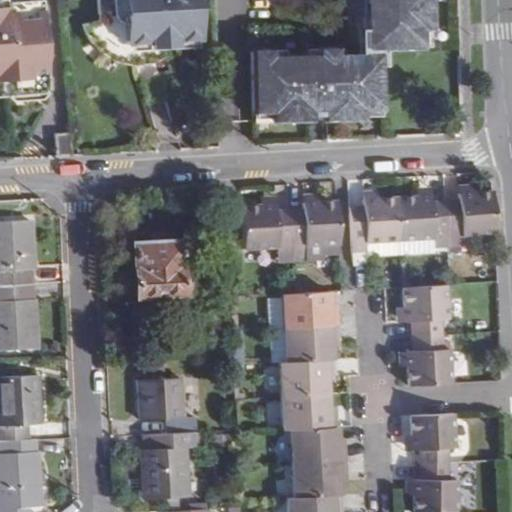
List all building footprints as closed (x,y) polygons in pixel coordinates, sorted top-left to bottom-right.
[(40,0),(0,0),(0,8),(4,8),(4,4),(40,1),(40,0)] [(96,0),(98,22),(81,25),(85,36),(89,42),(92,46),(96,50),(99,53),(104,57),(108,60),(112,62),(118,64),(124,66),(130,67),(135,67),(140,67),(146,66),(151,65),(156,63),(159,62),(163,60),(166,58),(166,49),(171,48),(177,41),(201,40),(198,0),(96,0)] [(422,36),(431,36),(429,0),(363,0),(365,37),(357,37),(358,62),(339,63),(338,56),(322,57),(322,64),(272,65),(272,58),(252,59),(253,121),(273,121),(273,129),(363,127),(362,118),(381,118),(380,56),(422,55),(422,36)] [(4,8),(0,8),(0,83),(8,82),(9,95),(31,94),(31,99),(48,98),(40,1),(4,4),(4,8)] [(8,82),(0,83),(0,101),(8,101),(8,104),(14,108),(44,105),(48,100),(48,98),(31,99),(31,94),(9,95),(8,82)] [(55,137),(56,159),(72,158),(70,135),(55,137)] [(497,237),(496,194),(460,196),(460,201),(446,202),(448,249),(462,248),(462,239),(497,237)] [(448,249),(446,202),(432,203),(432,197),(396,200),(399,243),(433,241),(434,249),(448,249)] [(363,202),(364,207),(349,208),(351,255),(366,254),(365,244),(399,243),(396,200),(363,202)] [(336,203),(303,205),(304,211),(289,212),(290,242),(306,241),(306,248),(338,246),(336,203)] [(244,251),(278,250),(278,242),(290,242),(289,212),(276,213),(276,206),(242,209),(244,251)] [(33,270),(30,222),(0,223),(0,287),(34,286),(33,270)] [(137,298),(184,294),(181,243),(133,245),(137,298)] [(0,351),(37,349),(34,286),(0,287),(0,351)] [(449,321),(446,287),(405,289),(407,323),(412,323),(413,339),(444,337),(443,322),(449,321)] [(293,296),(281,297),(284,332),(338,329),(337,314),(331,315),(330,294),(293,296)] [(286,365),(334,363),(333,344),(339,343),(338,329),(284,332),(286,365)] [(452,386),(450,352),(444,352),(444,337),(413,339),(414,354),(408,354),(410,388),(452,386)] [(334,363),(286,365),(279,365),(281,399),(329,396),(328,378),(335,378),(334,363)] [(165,421),(166,435),(196,433),(195,418),(182,420),(179,380),(164,381),(163,368),(153,368),(154,382),(139,383),(142,422),(165,421)] [(0,426),(39,425),(37,377),(0,378),(0,426)] [(283,431),(290,431),(337,429),(336,415),(330,416),(329,396),(281,399),(283,431)] [(455,451),(453,415),(410,417),(412,453),(419,453),(419,467),(449,466),(448,452),(455,451)] [(292,466),(345,464),(345,449),(338,449),(337,429),(290,431),(292,466)] [(196,433),(166,435),(143,436),(145,452),(141,452),(144,501),(166,500),(167,509),(179,508),(179,499),(189,498),(185,450),(197,449),(196,433)] [(42,507),(37,439),(0,441),(0,511),(31,511),(31,508),(42,507)] [(294,499),(340,497),(340,478),(346,478),(345,464),(292,466),(294,499)] [(458,511),(456,480),(449,481),(449,466),(419,467),(420,483),(414,483),(415,511),(458,511)] [(340,497),(294,499),(286,499),(286,511),(333,511),(334,511),(341,511),(340,497)]
